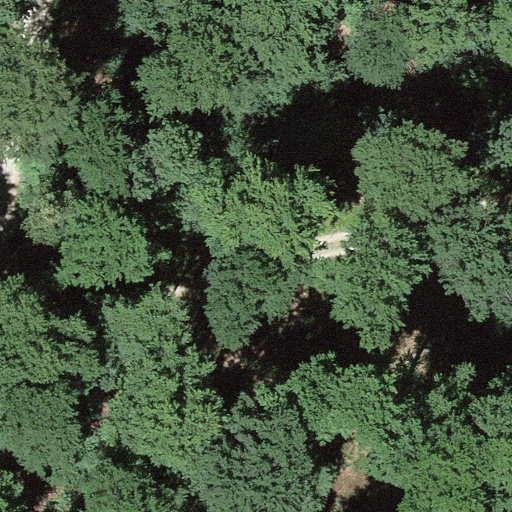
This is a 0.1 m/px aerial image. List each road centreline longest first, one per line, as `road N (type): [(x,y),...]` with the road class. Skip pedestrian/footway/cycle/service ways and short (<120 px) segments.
road 1 (track): [(0,421),(61,360),(127,312),(214,274),(511,203)]
road 2 (track): [(40,0),(0,220)]
